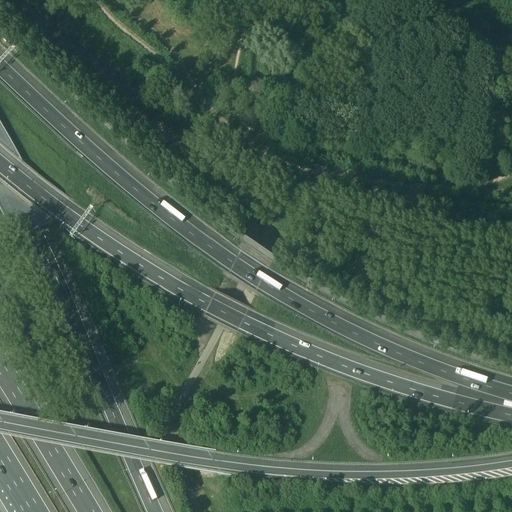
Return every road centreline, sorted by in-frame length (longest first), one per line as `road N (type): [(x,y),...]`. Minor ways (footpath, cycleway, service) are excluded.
road 1 (motorway): [(511,394),(364,338),(260,282),(136,191),(0,67)]
road 2 (motorway): [(511,414),(372,376),(243,322),(141,266),(0,165)]
road 3 (motorway): [(511,465),(365,477),(282,473),(0,426)]
road 4 (unknown): [(511,205),(383,195),(240,142),(209,124),(161,61),(95,0)]
road 5 (motorway): [(156,511),(0,165)]
road 6 (motorway): [(88,511),(0,365)]
